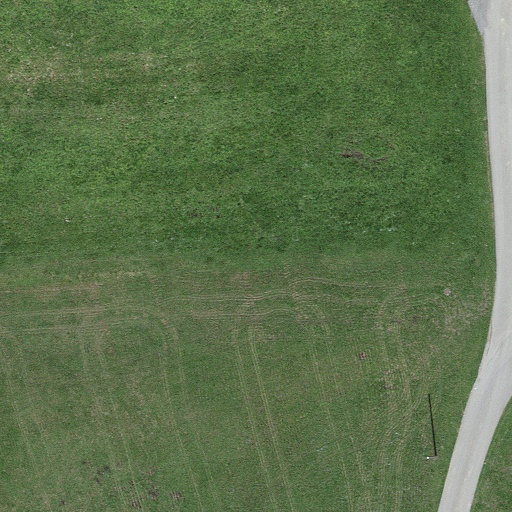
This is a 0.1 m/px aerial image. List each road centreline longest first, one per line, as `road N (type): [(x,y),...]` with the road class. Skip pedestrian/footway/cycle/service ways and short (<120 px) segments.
road 1 (track): [(511,197),(498,29),(505,0)]
road 2 (unclassified): [(465,511),(511,355)]
